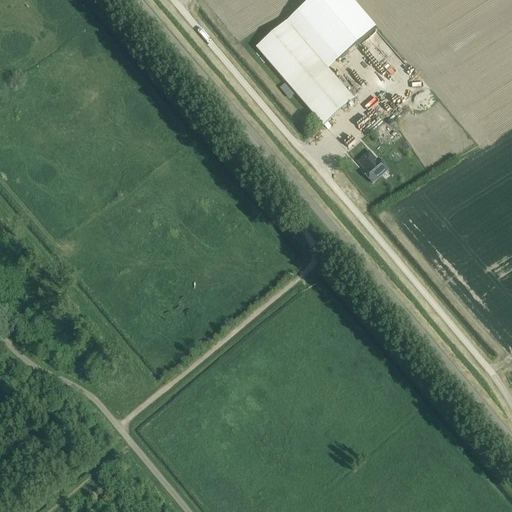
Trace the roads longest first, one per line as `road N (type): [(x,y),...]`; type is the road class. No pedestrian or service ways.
road 1 (unclassified): [(511,440),(258,143)]
road 2 (unclassified): [(258,143),(137,0)]
road 3 (unclassified): [(311,266),(314,248),(258,143)]
